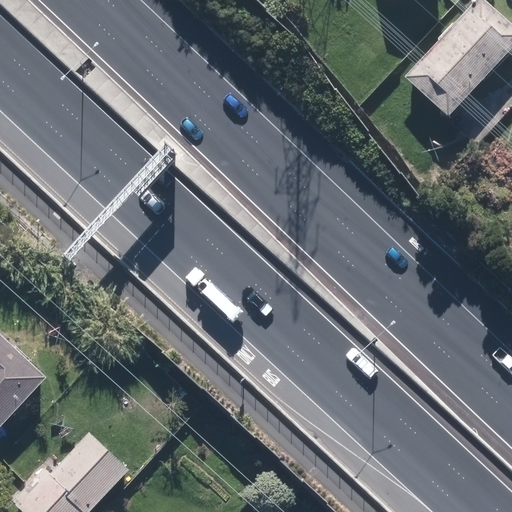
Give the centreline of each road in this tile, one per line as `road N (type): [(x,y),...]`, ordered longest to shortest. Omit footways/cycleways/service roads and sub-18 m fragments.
road 1 (motorway): [(480,511),(0,67)]
road 2 (motorway): [(88,0),(511,388)]
